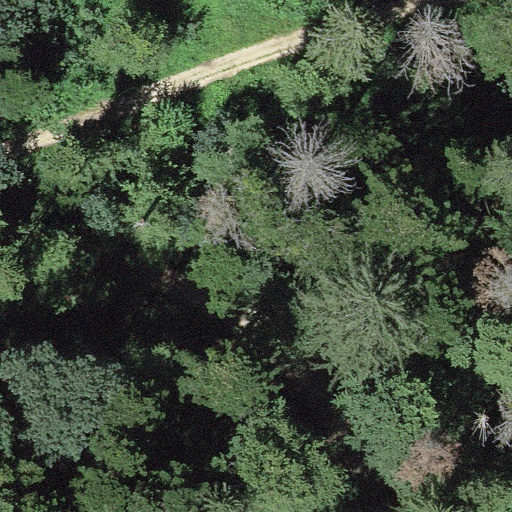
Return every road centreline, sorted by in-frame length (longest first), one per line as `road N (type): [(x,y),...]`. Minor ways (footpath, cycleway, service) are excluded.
road 1 (track): [(339,511),(215,284),(0,221)]
road 2 (track): [(0,169),(228,25),(302,0)]
road 3 (track): [(215,284),(198,139),(228,25)]
